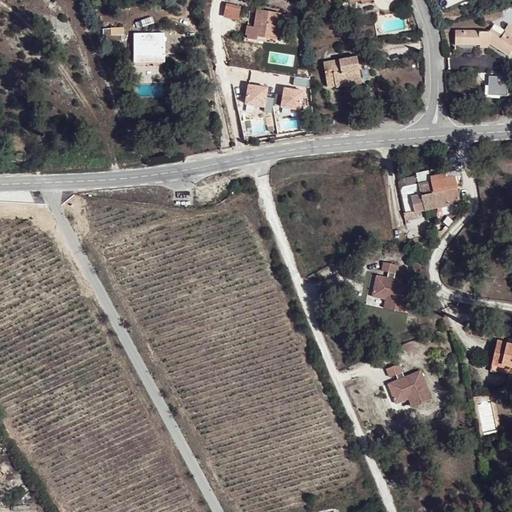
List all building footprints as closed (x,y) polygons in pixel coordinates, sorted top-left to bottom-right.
[(226,19),(238,22),(241,7),(228,5),(226,19)] [(259,36),(277,39),(281,13),(257,9),(255,26),(248,25),(246,35),(248,35),(248,38),(258,40),(259,36)] [(511,28),(509,33),(506,30),(494,23),(489,31),(456,31),(455,44),(489,44),(508,55),(511,49),(511,28)] [(135,62),(164,62),(164,33),(135,33),(135,62)] [(336,82),(361,78),(357,56),(323,62),(327,87),(337,86),(336,82)] [(361,83),(361,78),(336,82),(337,86),(337,87),(361,83)] [(247,83),(244,104),(265,108),(265,111),(271,112),(273,99),(266,98),(268,86),(247,83)] [(284,88),(281,106),(302,109),(304,91),(284,88)] [(431,177),(432,182),(434,193),(458,188),(457,176),(461,175),(460,171),(431,177)] [(431,177),(431,175),(418,177),(420,185),(404,188),(409,213),(415,211),(436,207),(434,193),(432,182),(431,177)] [(434,193),(436,207),(461,202),(458,188),(434,193)] [(377,277),(374,295),(391,298),(388,310),(405,314),(412,284),(395,280),(397,266),(384,264),(382,273),(389,274),(388,279),(377,277)] [(391,298),(374,295),(373,298),(386,301),(384,310),(388,310),(391,298)] [(511,346),(498,342),(494,360),(504,363),(503,366),(511,368),(511,346)] [(509,376),(511,368),(503,366),(504,363),(494,360),(490,371),(509,376)] [(388,385),(395,401),(411,395),(416,407),(433,400),(421,372),(405,378),(399,365),(387,370),(390,378),(396,376),(398,381),(388,385)] [(411,395),(395,401),(397,405),(409,400),(413,408),(416,407),(411,395)]
